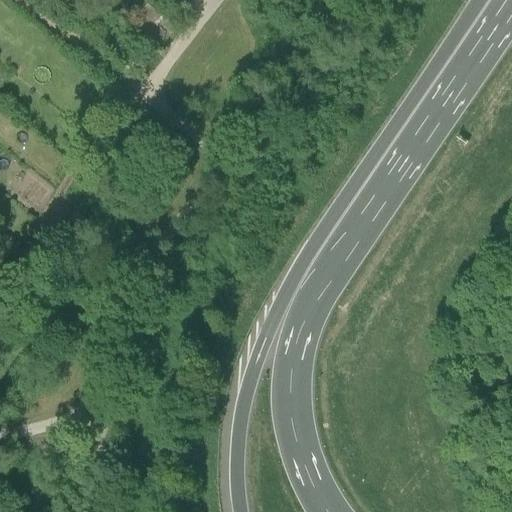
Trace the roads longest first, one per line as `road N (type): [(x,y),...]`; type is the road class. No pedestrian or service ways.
road 1 (motorway): [(340,511),(307,449),(300,412),(306,322),(322,278),(383,177),(508,0)]
road 2 (motorway): [(476,0),(309,254),(267,334),(243,421),(243,511)]
